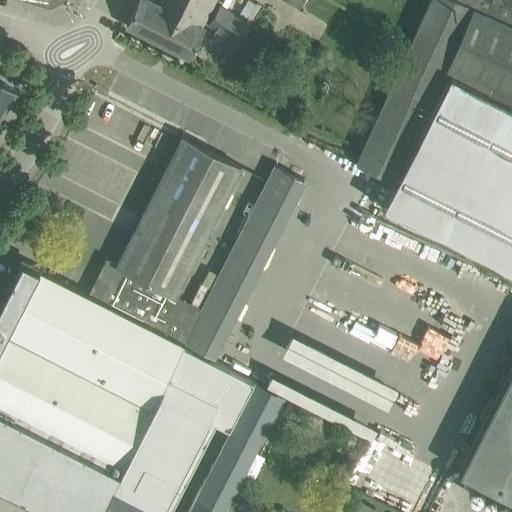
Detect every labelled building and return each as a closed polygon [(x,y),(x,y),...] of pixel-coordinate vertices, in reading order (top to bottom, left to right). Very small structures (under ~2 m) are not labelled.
[(152,0),(138,0),(126,24),(189,55),(198,37),(203,27),(202,27),(215,0),(158,0),(157,2),(152,0)] [(511,0),(428,0),(355,161),(395,179),(445,67),(511,97),(511,0)] [(209,21),(239,41),(251,24),(221,3),(209,21)] [(421,132),(384,206),(400,214),(511,270),(511,101),(451,71),(421,132)] [(0,116),(17,91),(0,79),(0,116)] [(165,169),(148,202),(172,214),(180,197),(182,198),(184,194),(217,210),(223,199),(241,164),(183,134),(165,169)] [(261,190),(290,204),(304,177),(275,163),(261,190)] [(0,483),(56,511),(97,511),(105,497),(134,511),(160,511),(219,397),(238,407),(253,376),(213,355),(184,340),(201,306),(191,302),(175,293),(210,224),(211,222),(217,210),(184,194),(182,198),(180,197),(172,214),(148,202),(118,261),(117,264),(112,261),(109,268),(104,277),(99,275),(90,293),(88,292),(39,266),(22,258),(0,300),(0,483)] [(226,236),(217,256),(224,259),(233,239),(226,236)] [(294,329),(284,350),(391,403),(402,382),(294,329)] [(511,364),(459,469),(511,495),(511,364)] [(186,511),(222,511),(224,509),(284,392),(268,383),(255,377),(196,494),(186,511)] [(352,494),(346,505),(359,511),(371,511),(375,506),(352,494)]
